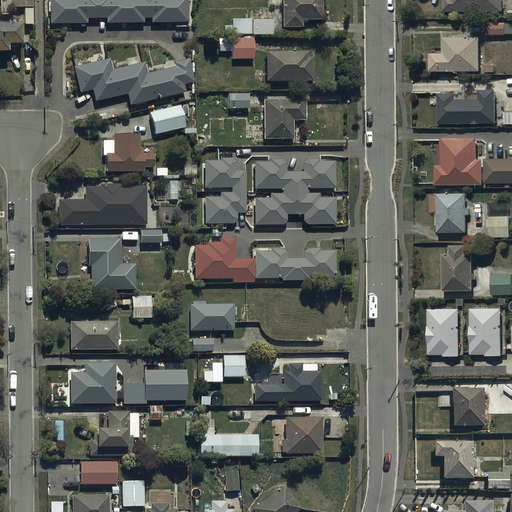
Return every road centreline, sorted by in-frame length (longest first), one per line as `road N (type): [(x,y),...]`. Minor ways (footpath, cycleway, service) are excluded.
road 1 (residential): [(376,511),(383,466),(378,0)]
road 2 (residential): [(21,511),(19,127)]
